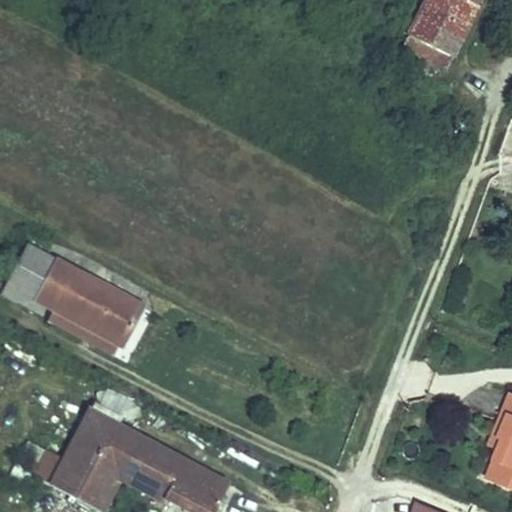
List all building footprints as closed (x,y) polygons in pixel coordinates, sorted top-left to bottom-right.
[(361,0),(355,11),(380,24),(391,0),(361,0)] [(419,0),(402,36),(450,61),(480,0),(419,0)] [(132,295),(8,232),(0,247),(0,294),(22,294),(36,301),(103,336),(110,340),(132,295)] [(103,336),(36,301),(29,315),(96,349),(103,336)] [(511,408),(510,414),(511,414),(511,437),(510,442),(511,443),(511,453),(509,460),(499,481),(511,486),(511,408)] [(511,437),(511,414),(510,414),(493,453),(509,460),(511,453),(511,443),(510,442),(511,437)] [(106,417),(66,494),(100,511),(122,511),(135,489),(179,511),(183,505),(195,511),(236,511),(248,491),(106,417)]
